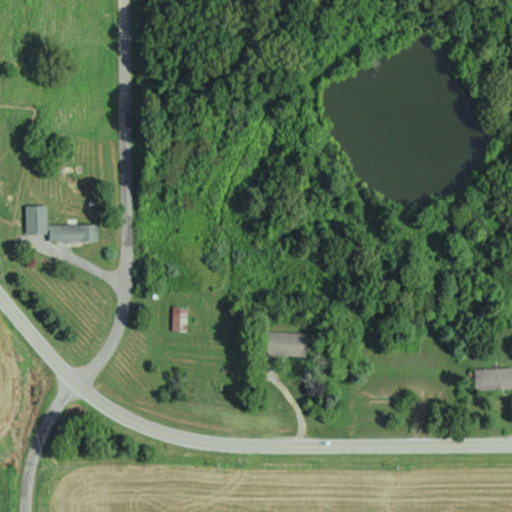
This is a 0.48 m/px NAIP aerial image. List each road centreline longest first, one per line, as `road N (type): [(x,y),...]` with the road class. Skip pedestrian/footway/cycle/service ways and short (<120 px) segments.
road 1 (tertiary): [(511,442),(220,446),(152,429),(79,379),(0,291)]
road 2 (residential): [(126,285),(129,0)]
road 3 (residential): [(33,511),(37,456),(79,379),(109,356),(126,285)]
